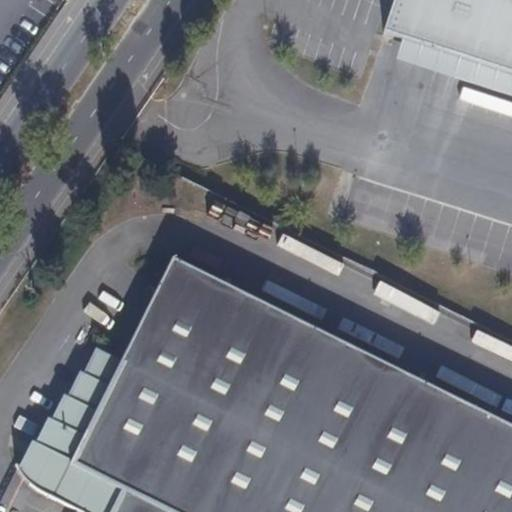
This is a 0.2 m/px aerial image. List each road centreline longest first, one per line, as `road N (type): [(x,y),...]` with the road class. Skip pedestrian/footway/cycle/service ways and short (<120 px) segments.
road 1 (unknown): [(511,378),(162,223),(118,250),(27,362),(0,413)]
road 2 (secondary): [(0,257),(178,0)]
road 3 (secondary): [(106,0),(0,152)]
